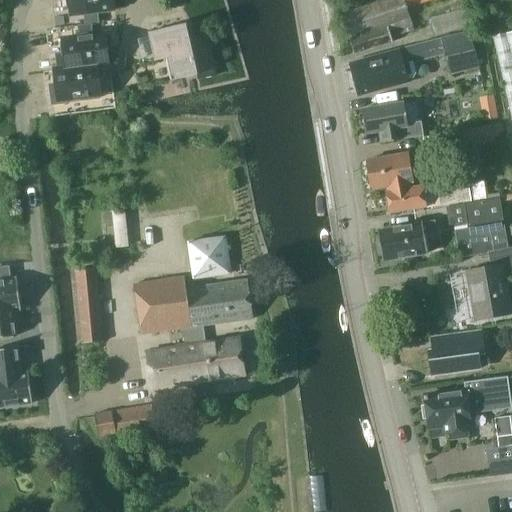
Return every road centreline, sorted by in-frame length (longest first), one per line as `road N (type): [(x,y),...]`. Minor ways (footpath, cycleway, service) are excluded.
road 1 (unclassified): [(100,511),(60,425),(16,44),(27,0)]
road 2 (tertiary): [(311,0),(351,244),(409,502)]
